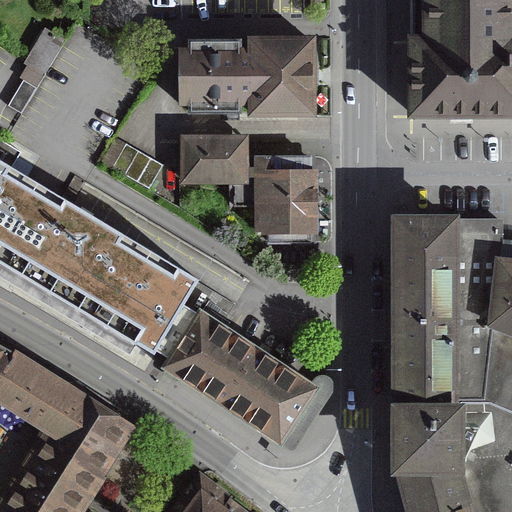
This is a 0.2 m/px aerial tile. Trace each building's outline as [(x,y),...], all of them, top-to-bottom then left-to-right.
[(426,0),(427,41),(413,41),(412,115),(511,114),(511,37),(511,38),(510,0),(426,0)] [(50,36),(32,65),(49,75),(67,46),(50,36)] [(312,113),(312,83),(317,83),(317,70),(312,70),(312,41),(251,41),(251,49),(240,50),(240,42),(190,42),(190,52),(180,52),(180,103),(190,103),(190,113),(240,113),(240,105),(251,105),(251,113),(312,113)] [(36,87),(24,80),(8,106),(21,113),(36,88),(36,87)] [(310,158),(245,158),(245,138),(184,138),(184,169),(185,169),(185,181),(235,181),(235,206),(256,206),(256,230),(269,230),(269,243),(313,242),(312,175),(311,175),(310,158)] [(163,165),(126,144),(113,168),(150,189),(163,165)] [(0,261),(154,354),(156,351),(184,305),(198,282),(198,280),(29,179),(31,174),(13,163),(11,168),(0,161),(0,261)] [(399,408),(399,409),(451,408),(452,399),(483,398),(499,261),(502,222),(398,221),(399,408)] [(511,511),(511,262),(499,261),(483,398),(452,399),(451,408),(399,409),(399,469),(401,469),(412,511),(511,511)] [(198,314),(184,305),(156,351),(169,358),(163,367),(281,444),(284,439),(285,440),(286,440),(286,441),(287,441),(288,440),(321,390),(327,382),(322,378),(316,387),(200,311),(198,314)] [(0,373),(10,354),(0,348),(0,373)] [(53,434),(47,442),(97,474),(127,426),(11,353),(10,354),(0,373),(0,399),(15,410),(20,403),(57,427),(53,434)] [(72,511),(97,474),(47,442),(1,511),(72,511)] [(236,511),(194,480),(169,511),(236,511)]
